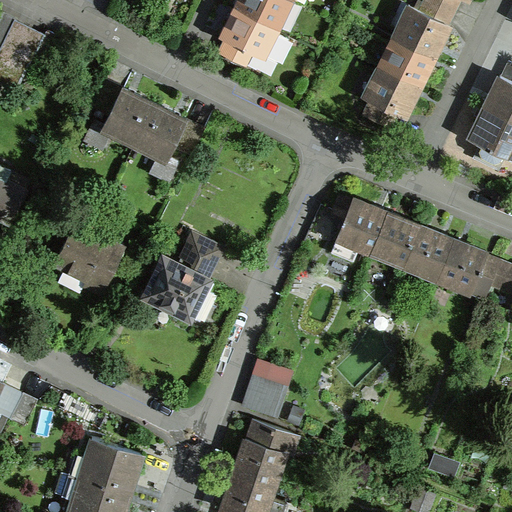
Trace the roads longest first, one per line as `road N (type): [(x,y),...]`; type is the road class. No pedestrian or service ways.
road 1 (residential): [(203,427),(327,142)]
road 2 (residential): [(0,328),(203,427)]
road 3 (residential): [(413,177),(500,0)]
road 4 (residential): [(327,142),(181,66)]
road 5 (residential): [(181,66),(51,0)]
